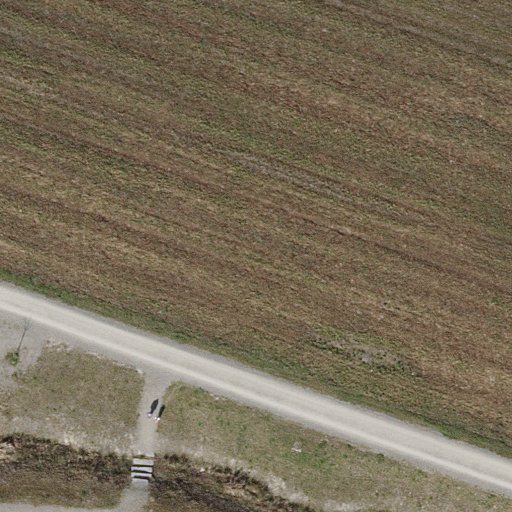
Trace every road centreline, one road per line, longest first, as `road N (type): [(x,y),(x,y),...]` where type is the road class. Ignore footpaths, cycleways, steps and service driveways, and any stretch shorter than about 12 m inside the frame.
road 1 (track): [(0,298),(511,474)]
road 2 (track): [(133,511),(166,354)]
